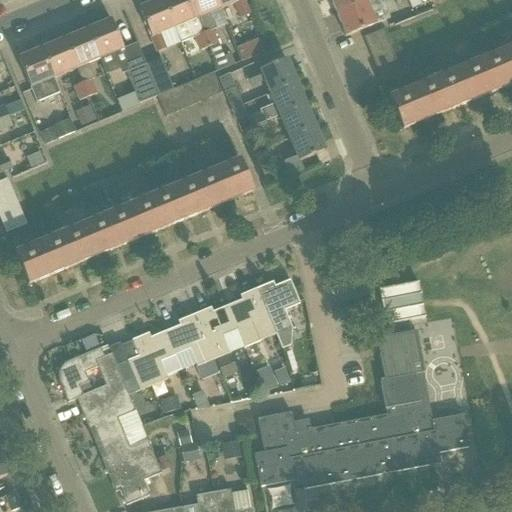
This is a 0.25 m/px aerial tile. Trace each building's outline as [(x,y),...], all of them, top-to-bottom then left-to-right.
[(162,0),(138,10),(156,54),(165,51),(159,36),(174,30),(162,0)] [(194,40),(203,36),(188,0),(162,0),(174,30),(180,45),(194,40)] [(214,0),(188,0),(203,36),(213,32),(215,31),(208,14),(219,10),(214,0)] [(214,0),(219,10),(233,5),(239,18),(240,18),(241,20),(250,16),(242,0),(214,0)] [(365,2),(363,0),(329,0),(335,15),(365,2)] [(369,0),(365,2),(335,15),(345,38),(389,20),(380,0),(369,0)] [(421,6),(418,0),(406,0),(410,10),(421,6)] [(122,50),(110,22),(87,31),(99,60),(113,54),(122,50)] [(511,34),(510,28),(498,33),(503,45),(511,41),(511,34)] [(99,60),(87,31),(64,41),(76,70),(82,85),(88,100),(91,107),(98,124),(107,120),(106,118),(91,82),(94,81),(87,65),(99,60)] [(363,39),(368,50),(389,42),(384,31),(363,39)] [(224,60),(213,32),(203,36),(209,49),(218,72),(234,65),(231,57),(224,60)] [(203,36),(194,40),(199,52),(209,49),(203,36)] [(53,80),(76,70),(64,41),(41,50),(53,80)] [(368,50),(372,62),(393,53),(389,42),(368,50)] [(259,44),(237,53),(241,63),(242,64),(263,55),(263,54),(259,44)] [(491,95),(511,86),(511,85),(511,48),(478,63),(491,95)] [(59,94),(53,80),(41,50),(17,60),(36,104),(59,94)] [(462,55),(467,67),(433,81),(446,113),(491,95),(478,63),(473,50),(462,55)] [(372,62),(377,73),(398,64),(393,53),(372,62)] [(160,60),(146,65),(159,97),(167,94),(179,89),(183,87),(180,81),(178,76),(169,80),(160,60)] [(295,84),(285,61),(246,77),(250,87),(263,81),(269,95),(295,84)] [(403,76),(398,64),(377,73),(382,85),(403,76)] [(156,98),(159,97),(146,65),(127,73),(140,105),(156,98)] [(446,113),(433,81),(428,71),(418,75),(423,85),(388,100),(401,132),(403,132),(403,131),(446,113)] [(213,74),(201,79),(209,100),(222,94),(213,74)] [(242,107),(229,75),(218,80),(231,111),(242,107)] [(395,92),(406,88),(401,77),(390,82),(395,92)] [(201,79),(190,84),(198,104),(209,100),(201,79)] [(183,87),(179,89),(187,109),(198,104),(190,84),(183,87)] [(279,117),(304,107),(295,84),(269,95),(274,106),(259,112),(259,113),(246,119),(248,124),(250,130),(251,130),(251,129),(265,123),(279,118),(279,117)] [(79,103),(88,100),(82,85),(73,88),(79,103)] [(179,89),(167,94),(176,114),(187,109),(179,89)] [(167,94),(159,97),(156,98),(165,119),(176,114),(167,94)] [(96,122),(90,107),(75,114),(81,128),(96,122)] [(288,140),(314,130),(304,107),(279,117),(279,118),(288,140)] [(0,133),(12,128),(7,118),(0,120),(0,133)] [(64,138),(74,134),(69,121),(54,128),(51,130),(39,135),(44,147),(64,138)] [(246,143),(255,140),(269,134),(265,123),(251,129),(251,130),(252,134),(244,137),(246,143)] [(323,153),(314,130),(288,140),(294,153),(281,159),(285,169),(323,153)] [(215,141),(221,154),(224,161),(236,156),(228,136),(215,141)] [(44,165),(39,153),(26,159),(30,170),(44,165)] [(0,174),(12,169),(7,159),(0,162),(0,174)] [(239,162),(194,180),(207,212),(250,194),(251,195),(252,194),(239,162)] [(150,185),(162,181),(159,172),(147,177),(150,185)] [(0,183),(0,196),(12,191),(7,180),(0,183)] [(194,180),(149,199),(162,231),(207,212),(194,180)] [(0,209),(17,202),(12,191),(0,196),(0,209)] [(149,199),(104,218),(117,249),(162,231),(149,199)] [(0,209),(0,221),(0,222),(21,213),(17,202),(0,209)] [(0,222),(5,234),(26,226),(21,213),(0,222)] [(104,218),(59,236),(72,268),(117,249),(104,218)] [(59,236),(14,255),(27,287),(29,287),(29,286),(72,268),(59,236)] [(272,284),(256,291),(275,337),(275,336),(281,351),(290,347),(291,330),(283,312),(299,305),(289,282),(274,288),(272,284)] [(423,310),(421,300),(417,283),(404,286),(391,289),(378,291),(385,327),(424,319),(423,310)] [(244,350),(258,344),(275,337),(256,291),(239,297),(241,302),(226,308),(244,350)] [(210,309),(194,316),(213,362),(214,361),(229,356),(244,350),(226,308),(212,314),(210,309)] [(179,327),(164,334),(180,373),(195,366),(196,369),(213,362),(194,316),(177,323),(179,327)] [(166,378),(180,373),(164,334),(150,339),(148,335),(131,342),(138,358),(127,363),(139,393),(167,381),(166,378)] [(415,335),(414,335),(377,343),(384,381),(380,382),(381,383),(382,391),(386,416),(294,434),(290,414),(257,421),(263,455),(253,456),(260,489),(302,481),(304,491),(428,467),(426,457),(469,449),(463,417),(431,422),(422,374),(415,335)] [(85,356),(99,350),(93,336),(80,342),(85,356)] [(58,380),(58,382),(59,384),(67,405),(76,401),(82,416),(128,397),(116,368),(111,356),(107,347),(99,350),(85,356),(68,363),(66,364),(64,366),(62,367),(61,369),(59,371),(59,373),(58,375),(58,377),(58,380)] [(237,374),(229,356),(214,361),(222,380),(237,374)] [(218,375),(213,362),(196,369),(201,382),(218,375)] [(116,368),(128,397),(139,393),(127,363),(116,368)] [(277,389),(268,368),(255,374),(264,395),(277,389)] [(273,374),(279,389),(289,384),(283,370),(273,374)] [(93,430),(99,445),(123,435),(117,420),(134,413),(128,397),(82,416),(89,432),(93,430)] [(160,403),(163,416),(180,412),(177,399),(160,403)] [(140,427),(123,435),(99,445),(105,459),(101,461),(108,478),(153,459),(140,427)] [(179,448),(191,445),(188,432),(176,434),(179,448)] [(240,460),(237,443),(221,446),(223,463),(240,460)] [(196,447),(182,450),(185,461),(198,458),(196,447)] [(0,480),(10,477),(0,454),(0,480)] [(171,469),(166,457),(158,460),(162,473),(171,469)] [(160,475),(153,459),(108,478),(115,494),(119,492),(125,507),(149,497),(142,482),(160,475)] [(485,490),(471,493),(473,505),(487,503),(485,490)] [(250,511),(247,492),(231,495),(230,491),(212,494),(214,511),(250,511)] [(14,511),(20,510),(14,494),(4,498),(9,511),(14,511)] [(214,511),(212,494),(194,497),(196,511),(214,511)]
